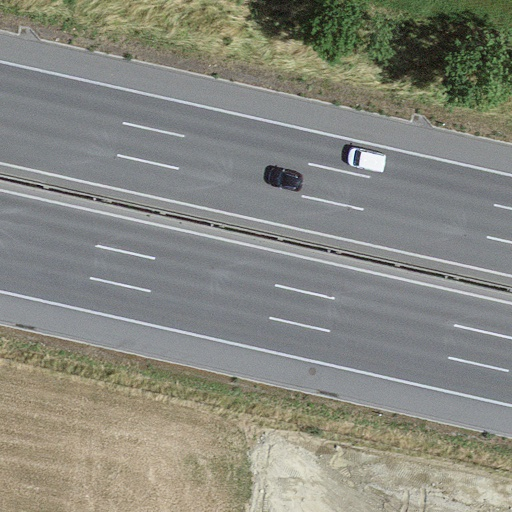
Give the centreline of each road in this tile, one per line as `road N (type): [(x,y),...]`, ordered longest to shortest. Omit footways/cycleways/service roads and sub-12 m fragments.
road 1 (motorway): [(0,242),(511,356)]
road 2 (motorway): [(511,226),(0,113)]
